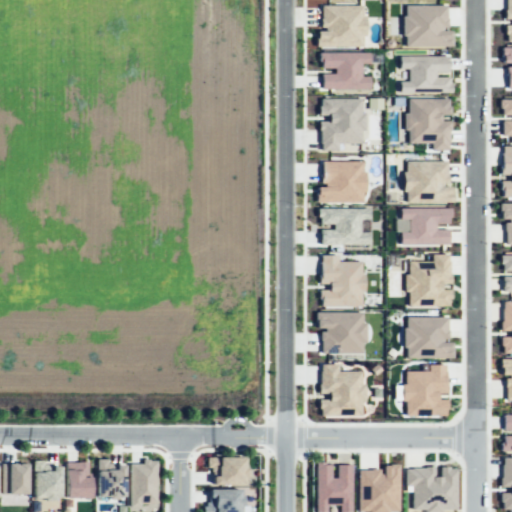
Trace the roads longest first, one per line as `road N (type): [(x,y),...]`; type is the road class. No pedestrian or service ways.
road 1 (residential): [(285,511),(282,0)]
road 2 (residential): [(473,0),(473,511)]
road 3 (residential): [(473,437),(211,437)]
road 4 (residential): [(211,437),(0,437)]
